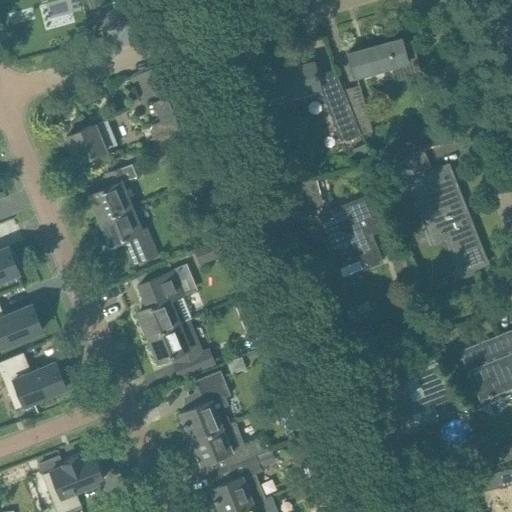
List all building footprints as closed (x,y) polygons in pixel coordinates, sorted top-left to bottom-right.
[(89,0),(100,30),(134,18),(127,0),(89,0)] [(511,7),(490,13),(498,43),(511,38),(511,7)] [(401,38),(347,53),(354,76),(372,71),(371,67),(393,61),(398,81),(421,74),(414,47),(404,50),(401,38)] [(315,72),(313,63),(301,66),(299,61),(285,65),(286,69),(263,75),(265,84),(263,84),(265,90),(266,89),(269,103),(268,103),(268,105),(320,92),(340,142),(342,141),(341,140),(345,139),(346,141),(361,135),(343,89),(342,89),(334,69),(317,74),(317,72),(315,72)] [(343,89),(361,135),(372,131),(359,85),(343,89)] [(155,143),(181,133),(167,97),(153,103),(160,121),(152,125),(149,131),(155,143)] [(106,149),(117,145),(107,120),(95,125),(95,124),(66,136),(76,162),(106,150),(106,149)] [(186,147),(181,133),(155,143),(160,157),(186,147)] [(199,165),(213,159),(204,135),(189,140),(199,165)] [(425,148),(387,158),(398,186),(421,177),(426,190),(415,194),(420,208),(419,208),(420,211),(421,210),(429,229),(440,225),(445,239),(447,238),(454,256),(456,255),(463,272),(480,265),(479,263),(483,262),(478,248),(480,247),(472,227),(470,228),(465,215),(467,214),(459,194),(457,195),(452,182),(454,181),(448,165),(432,171),(424,150),(425,149),(425,148)] [(90,194),(100,219),(130,207),(121,183),(137,177),(131,164),(106,174),(111,186),(90,194)] [(317,179),(292,184),(296,200),(320,195),(317,179)] [(198,182),(182,189),(195,200),(204,197),(198,182)] [(318,216),(338,266),(343,263),(344,265),(353,261),(352,260),(360,257),(364,268),(382,261),(371,233),(383,229),(370,195),(318,216)] [(140,231),(130,207),(100,219),(110,244),(123,239),(133,264),(157,254),(147,228),(140,231)] [(195,249),(200,262),(226,251),(221,238),(195,249)] [(17,267),(19,266),(12,251),(10,251),(8,246),(0,249),(0,280),(19,273),(17,267)] [(403,256),(393,260),(396,270),(407,266),(403,256)] [(149,307),(138,311),(143,324),(139,325),(143,334),(146,333),(148,336),(187,320),(192,318),(172,271),(139,284),(149,307)] [(243,323),(255,317),(248,299),(235,305),(243,323)] [(4,315),(0,305),(0,347),(42,330),(32,304),(4,315)] [(187,320),(148,336),(158,361),(175,354),(178,362),(175,363),(180,377),(213,363),(208,350),(200,353),(187,320)] [(511,329),(459,350),(467,372),(469,371),(480,398),(488,395),(489,397),(493,395),(492,393),(511,385),(511,329)] [(0,372),(15,409),(66,388),(55,362),(31,372),(23,352),(0,361),(0,372)] [(395,431),(454,408),(434,357),(375,379),(395,431)] [(237,358),(226,362),(230,372),(241,368),(237,358)] [(222,380),(219,372),(221,371),(220,370),(194,380),(203,403),(179,412),(190,440),(223,427),(234,422),(234,421),(229,423),(219,398),(229,394),(223,380),(222,380)] [(234,422),(223,427),(190,440),(200,464),(224,455),(229,467),(255,457),(248,441),(243,443),(234,422)] [(274,460),(271,451),(255,457),(258,466),(274,460)] [(56,511),(63,511),(81,505),(76,491),(103,480),(93,453),(79,459),(79,457),(63,463),(64,465),(56,468),(43,473),(42,474),(56,511)] [(210,488),(219,511),(232,511),(265,499),(254,474),(261,471),(258,466),(255,457),(229,467),(234,479),(210,488)] [(52,458),(39,463),(43,473),(56,468),(52,458)] [(511,479),(511,465),(497,469),(500,482),(511,479)] [(434,497),(473,488),(470,476),(431,485),(434,497)] [(276,511),(271,497),(265,499),(232,511),(276,511)]
